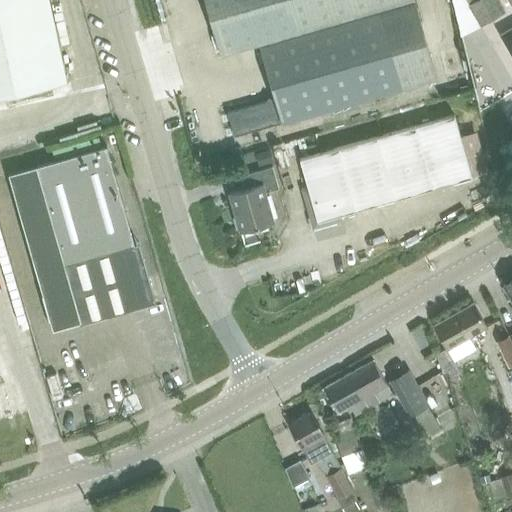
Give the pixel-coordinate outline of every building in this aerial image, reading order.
[(0,0),(0,93),(67,79),(50,0),(0,0)] [(207,0),(222,53),(260,42),(276,96),(227,110),(235,137),(284,123),(283,121),(400,87),(438,76),(415,0),(207,0)] [(448,0),(463,31),(478,24),(467,0),(448,0)] [(468,0),(469,2),(469,3),(481,24),(505,9),(499,0),(468,0)] [(511,27),(500,34),(511,55),(511,27)] [(303,191),(308,207),(313,227),(343,218),(341,212),(472,174),(467,155),(455,113),(416,125),(300,158),(309,189),(303,191)] [(135,243),(107,144),(10,172),(54,327),(82,319),(66,262),(111,249),(127,288),(132,290),(137,303),(156,296),(134,243),(135,243)] [(269,148),(256,152),(260,164),(273,160),(269,148)] [(279,186),(273,165),(239,174),(239,175),(248,173),(251,185),(230,191),(241,230),(274,221),(265,190),(279,186)] [(474,301),(435,323),(445,340),(448,345),(464,336),(471,333),(476,330),(487,324),(484,318),(474,301)] [(508,366),(511,364),(511,341),(509,334),(496,340),(508,366)] [(324,386),(334,403),(339,411),(364,397),(370,407),(380,401),(374,392),(388,383),(374,357),(324,386)] [(423,438),(441,428),(408,366),(390,376),(423,438)] [(312,410),(290,422),(300,440),(308,455),(312,462),(315,460),(318,466),(327,474),(325,475),(338,497),(336,498),(341,508),(343,511),(350,511),(358,508),(354,501),(357,499),(341,464),(334,453),(330,443),(322,428),(312,410)] [(335,438),(339,450),(346,464),(367,455),(356,430),(335,438)] [(284,463),(293,483),(309,475),(301,456),(284,463)] [(511,494),(511,472),(501,476),(507,496),(511,494)]
